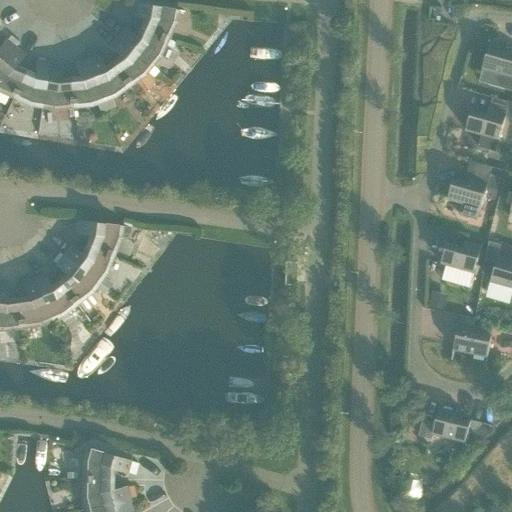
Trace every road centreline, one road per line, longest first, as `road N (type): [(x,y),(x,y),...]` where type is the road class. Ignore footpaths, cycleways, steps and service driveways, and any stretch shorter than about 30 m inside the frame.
road 1 (residential): [(314,232),(0,191)]
road 2 (unclassified): [(368,511),(372,195)]
road 3 (residential): [(0,422),(185,456),(305,491)]
road 4 (residential): [(511,365),(468,389),(421,371),(415,352),(425,201)]
road 5 (residential): [(305,491),(314,232)]
road 6 (residential): [(314,232),(324,4)]
road 7 (residential): [(425,201),(472,22),(511,18)]
road 8 (unclassified): [(372,195),(385,0)]
